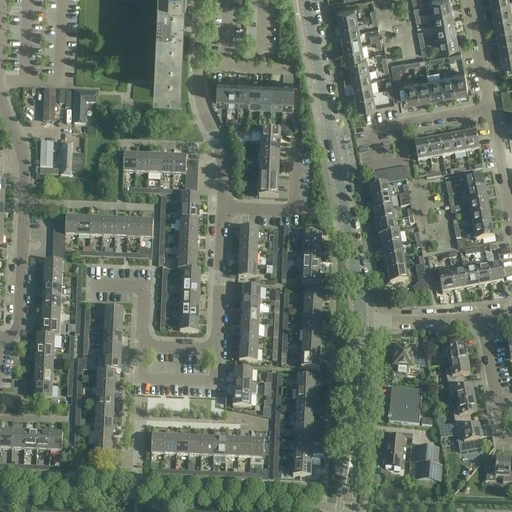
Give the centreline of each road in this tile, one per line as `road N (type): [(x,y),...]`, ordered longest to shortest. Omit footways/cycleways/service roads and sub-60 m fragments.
road 1 (tertiary): [(360,322),(306,0)]
road 2 (residential): [(0,339),(19,324),(23,202),(22,162),(5,118)]
road 3 (residential): [(223,208),(293,211),(295,136)]
road 4 (residential): [(223,208),(223,161),(192,69)]
road 5 (residential): [(223,208),(219,351)]
road 6 (residential): [(219,351),(216,382),(138,379),(140,348)]
road 7 (tertiary): [(350,452),(360,322)]
road 8 (residential): [(360,322),(481,319)]
